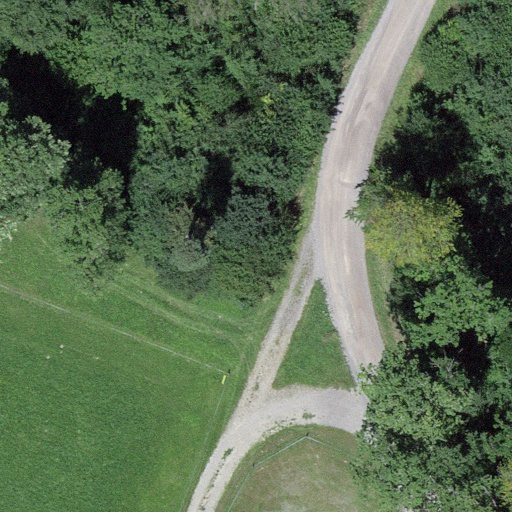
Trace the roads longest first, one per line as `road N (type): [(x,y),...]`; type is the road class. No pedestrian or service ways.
road 1 (track): [(238,435),(330,211)]
road 2 (track): [(365,374),(292,390),(238,435),(203,511)]
